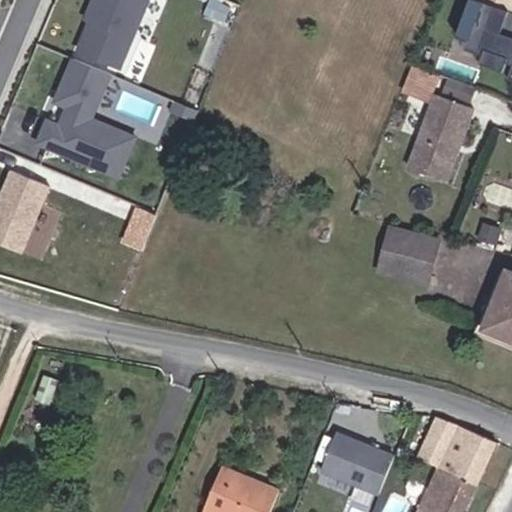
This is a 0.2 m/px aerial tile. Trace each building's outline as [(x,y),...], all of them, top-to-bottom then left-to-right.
[(95,0),(90,12),(75,49),(115,66),(142,0),(95,0)] [(95,0),(89,0),(85,10),(90,12),(95,0)] [(511,15),(511,0),(476,0),(476,2),(511,15)] [(480,68),(504,76),(511,55),(511,15),(476,2),(472,1),(457,41),(487,51),(480,68)] [(110,74),(73,59),(61,89),(66,92),(64,97),(71,100),(60,126),(48,121),(38,143),(113,174),(129,134),(92,119),(110,74)] [(444,77),(441,93),(473,101),(477,85),(444,77)] [(445,185),(472,114),(434,99),(408,171),(445,185)] [(198,111),(179,103),(175,112),(194,120),(198,111)] [(12,170),(0,199),(0,243),(22,253),(50,186),(12,170)] [(142,246),(158,211),(139,202),(123,238),(142,246)] [(502,250),(505,235),(489,231),(485,246),(502,250)] [(381,273),(429,283),(439,243),(390,232),(381,273)] [(511,344),(511,278),(508,277),(484,333),(511,344)] [(466,511),(499,444),(441,418),(437,417),(430,434),(418,459),(439,469),(417,511),(466,511)] [(377,497),(393,459),(335,433),(318,472),(377,497)] [(269,511),(278,492),(221,470),(203,511),(269,511)] [(385,511),(406,511),(411,499),(391,493),(385,511)]
